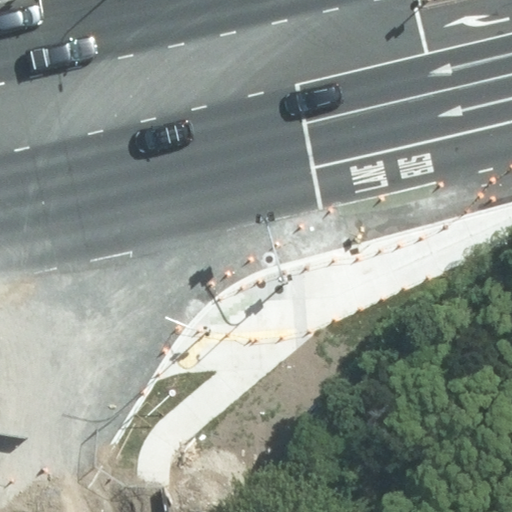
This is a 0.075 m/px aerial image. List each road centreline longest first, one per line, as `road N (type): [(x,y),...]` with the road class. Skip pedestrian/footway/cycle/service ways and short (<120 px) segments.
road 1 (primary): [(511,73),(0,191)]
road 2 (primary): [(0,65),(233,0)]
